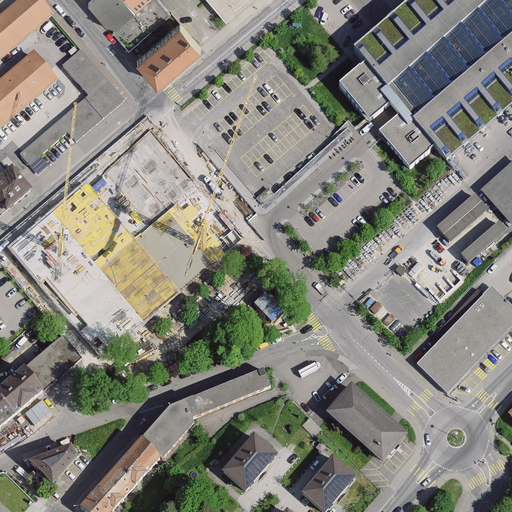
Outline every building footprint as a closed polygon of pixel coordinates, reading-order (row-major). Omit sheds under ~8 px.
[(0,59),(51,16),(37,0),(22,0),(0,18),(0,59)] [(122,0),(90,0),(88,2),(112,29),(132,11),(122,0)] [(145,0),(132,11),(112,29),(129,49),(170,14),(158,0),(145,0)] [(122,0),(132,11),(145,0),(122,0)] [(248,0),(206,0),(224,21),(248,0)] [(446,163),(511,105),(511,0),(411,0),(351,53),(362,66),(337,88),(368,124),(387,107),(397,119),(379,136),(409,170),(433,149),(446,163)] [(178,24),(136,58),(156,81),(198,47),(178,24)] [(80,52),(62,67),(88,97),(105,81),(80,52)] [(34,57),(0,85),(0,129),(56,82),(34,57)] [(88,97),(20,155),(29,166),(40,157),(67,133),(76,143),(124,102),(105,81),(88,97)] [(24,238),(10,250),(14,255),(102,359),(243,240),(151,131),(24,238)] [(40,157),(29,166),(38,176),(48,167),(40,157)] [(511,164),(480,193),(511,228),(511,164)] [(0,177),(0,204),(5,210),(31,187),(13,166),(8,170),(0,177)] [(269,184),(256,196),(262,204),(276,192),(269,184)] [(488,212),(473,197),(435,231),(450,247),(488,212)] [(505,232),(497,223),(461,258),(469,267),(505,232)] [(284,284),(281,282),(273,290),(283,299),(291,292),(289,290),(284,284)] [(449,331),(479,362),(511,330),(511,308),(493,289),(449,331)] [(415,365),(445,395),(479,362),(449,331),(415,365)] [(25,367),(44,389),(80,358),(62,336),(25,367)] [(0,389),(0,397),(15,414),(29,402),(44,389),(25,367),(0,389)] [(272,389),(264,369),(176,405),(194,421),(272,389)] [(408,433),(354,384),(328,412),(383,461),(408,433)] [(0,427),(3,425),(15,414),(0,397),(0,427)] [(162,456),(194,421),(176,405),(144,440),(162,456)] [(322,432),(310,419),(303,426),(315,438),(322,432)] [(246,491),(279,453),(255,432),(222,470),(246,491)] [(111,511),(162,456),(144,440),(81,509),(84,511),(111,511)] [(52,485),(80,455),(71,445),(29,461),(52,485)] [(323,511),(328,511),(359,476),(335,456),(302,494),(323,511)] [(0,478),(0,511),(26,511),(33,504),(4,477),(0,478)]
